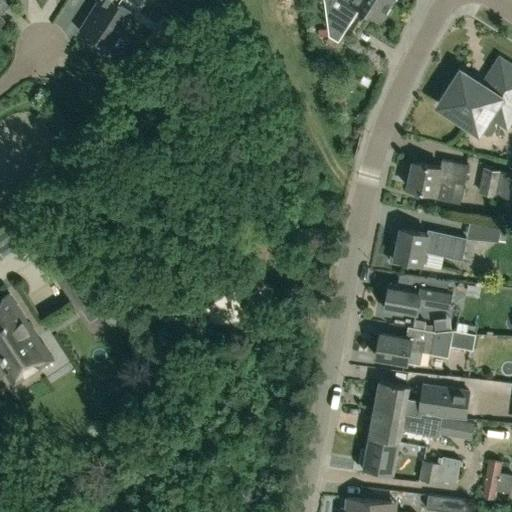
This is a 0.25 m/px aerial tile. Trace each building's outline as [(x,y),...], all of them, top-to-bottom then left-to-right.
[(106,48),(129,13),(114,4),(116,0),(96,0),(77,30),(106,48)] [(393,0),(331,0),(329,4),(326,5),(330,36),(339,42),(360,8),(381,21),(394,0),(393,0)] [(505,124),(511,114),(511,68),(499,60),(483,86),(460,71),(453,82),(449,83),(445,90),(446,94),(439,105),(486,136),(491,135),(494,128),(494,123),(486,117),(488,113),(505,124)] [(465,184),(469,164),(443,159),(441,166),(414,161),(409,188),(437,194),(440,178),(465,184)] [(508,198),(511,180),(511,173),(483,167),(478,192),(508,198)] [(426,251),(462,259),(467,237),(430,228),(428,233),(401,227),(398,242),(394,241),(390,261),(408,264),(408,261),(423,264),(426,251)] [(74,304),(101,285),(77,248),(49,266),(74,304)] [(446,288),(447,282),(398,273),(397,283),(391,282),(386,309),(417,314),(419,303),(449,308),(453,289),(446,288)] [(54,358),(10,292),(0,298),(0,363),(14,385),(54,358)] [(435,331),(408,326),(406,338),(380,333),(376,357),(408,362),(408,361),(421,363),(424,351),(449,355),(451,345),(473,349),(476,334),(454,330),(454,329),(435,331)] [(421,410),(443,414),(467,418),(471,389),(423,383),(421,399),(408,397),(410,385),(380,380),(375,408),(397,411),(420,415),(421,411),(421,410)] [(439,436),(443,414),(421,410),(421,411),(420,415),(397,411),(375,408),(370,435),(400,440),(402,429),(439,436)] [(362,448),(358,465),(394,472),(400,440),(370,435),(367,449),(362,448)] [(442,463),(439,479),(456,482),(460,459),(443,456),(441,462),(442,463)] [(498,489),(511,491),(511,473),(501,472),(503,460),(490,458),(483,496),(496,498),(498,489)] [(420,479),(439,483),(439,479),(442,463),(441,462),(423,459),(420,479)] [(467,511),(468,498),(429,493),(427,506),(467,511)] [(401,511),(394,511),(395,501),(349,497),(348,507),(344,507),(343,511),(401,511)]
